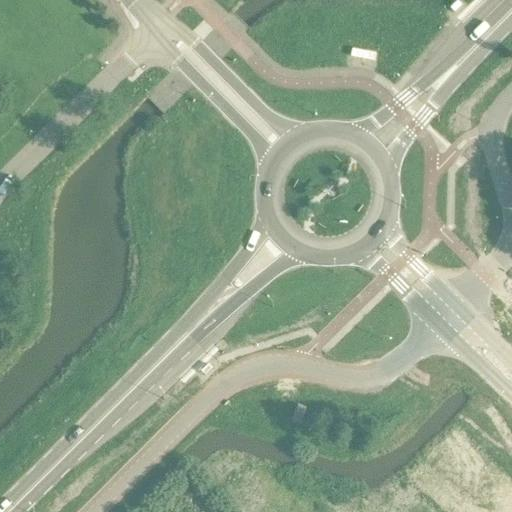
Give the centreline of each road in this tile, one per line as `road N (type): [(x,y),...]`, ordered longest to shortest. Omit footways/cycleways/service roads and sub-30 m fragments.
road 1 (unclassified): [(96,511),(241,378),(268,369),(368,382),(389,375),(436,326)]
road 2 (secondary): [(5,511),(176,349)]
road 3 (unclassified): [(0,191),(159,27)]
road 4 (residential): [(298,137),(195,44),(159,27)]
road 5 (residential): [(159,27),(172,54),(270,165)]
road 6 (secondary): [(176,349),(303,256)]
road 7 (secondary): [(271,229),(176,349)]
